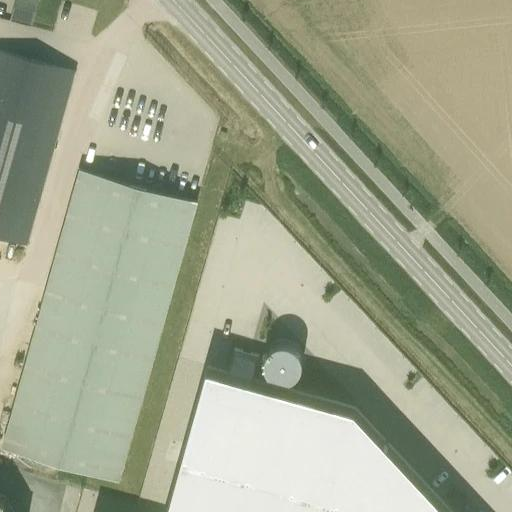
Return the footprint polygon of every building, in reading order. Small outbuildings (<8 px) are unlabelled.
[(14,0),(9,17),(31,23),(37,0),(14,0)] [(0,236),(26,243),(73,71),(0,51),(0,236)] [(79,168),(2,447),(119,479),(196,200),(79,168)] [(257,356),(253,378),(296,386),(303,346),(270,340),(266,358),(257,356)] [(452,511),(355,407),(240,375),(246,355),(212,346),(207,366),(165,511),(452,511)] [(0,511),(11,511),(4,498),(0,497),(0,511)]
